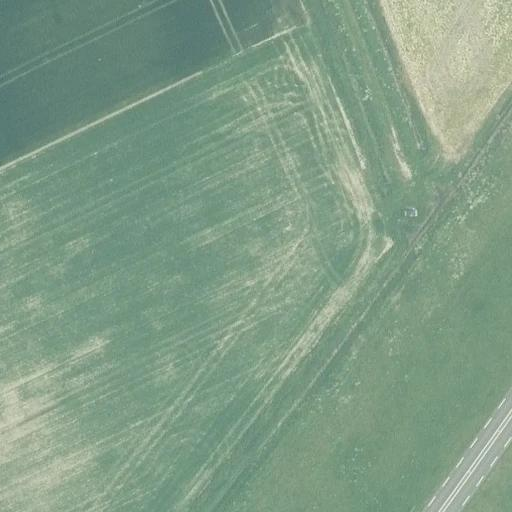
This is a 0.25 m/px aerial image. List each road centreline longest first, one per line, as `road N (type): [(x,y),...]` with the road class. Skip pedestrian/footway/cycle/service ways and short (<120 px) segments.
road 1 (track): [(338,0),(407,182),(409,194),(395,209)]
road 2 (primary): [(440,511),(511,410)]
